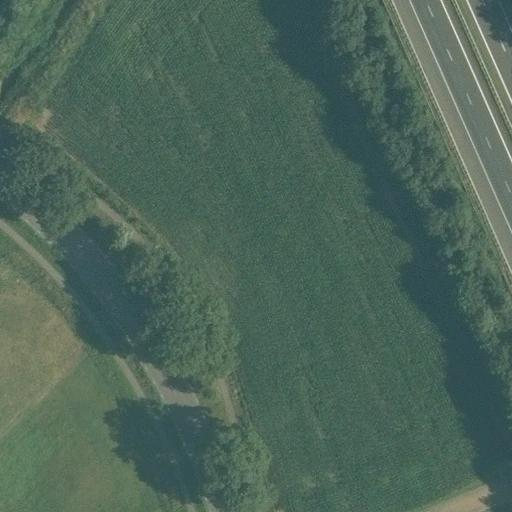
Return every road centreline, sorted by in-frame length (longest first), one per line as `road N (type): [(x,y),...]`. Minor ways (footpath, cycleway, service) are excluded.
road 1 (tertiary): [(231,511),(189,405),(142,328),(51,219),(0,182)]
road 2 (motorway): [(424,0),(511,198)]
